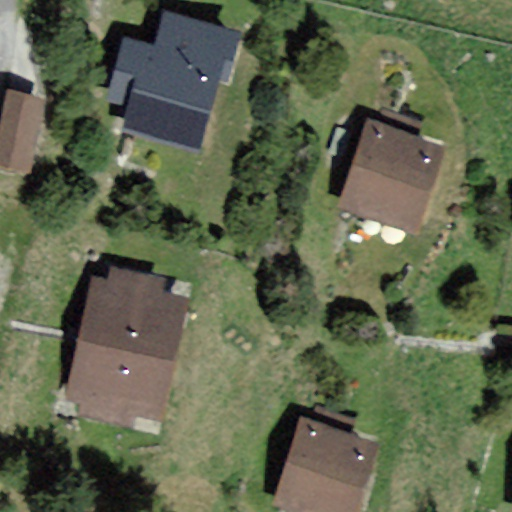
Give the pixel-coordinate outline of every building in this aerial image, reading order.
[(160,43),(129,34),(106,120),(212,148),(242,32),(168,13),(160,43)] [(54,96),(13,87),(0,143),(0,157),(38,166),(54,96)] [(459,143),(372,117),(345,208),(432,233),(459,143)] [(198,290),(94,271),(69,406),(174,425),(198,290)] [(366,511),(387,443),(306,419),(281,503),(312,511),(366,511)]
